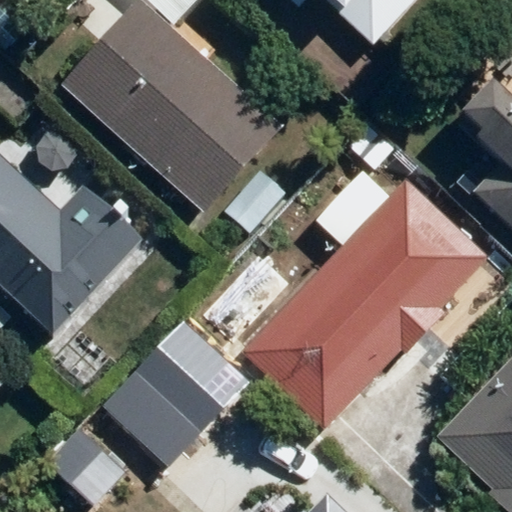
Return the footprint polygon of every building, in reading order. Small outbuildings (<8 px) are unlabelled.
[(139,0),(69,79),(219,212),(300,120),(178,13),(189,0),(139,0)] [(344,0),(384,42),(428,0),(344,0)] [(511,67),(463,120),(503,158),(472,191),(511,228),(511,67)] [(64,202),(0,142),(0,275),(64,335),(156,237),(90,175),(64,202)] [(489,251),(411,180),(399,193),(373,170),(319,230),(344,253),(251,355),(329,426),(489,251)] [(0,397),(23,379),(0,351),(0,397)] [(511,361),(444,431),(511,497),(511,361)] [(104,511),(163,457),(109,399),(46,458),(97,511),(104,511)]
